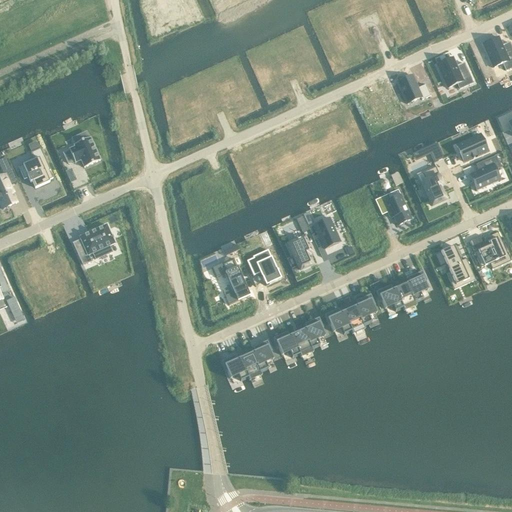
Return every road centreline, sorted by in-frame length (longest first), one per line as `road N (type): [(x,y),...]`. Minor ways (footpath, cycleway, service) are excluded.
road 1 (residential): [(511,15),(153,176)]
road 2 (residential): [(471,222),(192,347)]
road 3 (unclassified): [(113,0),(153,176)]
road 4 (unclassified): [(153,176),(192,347)]
road 5 (residential): [(153,176),(0,245)]
